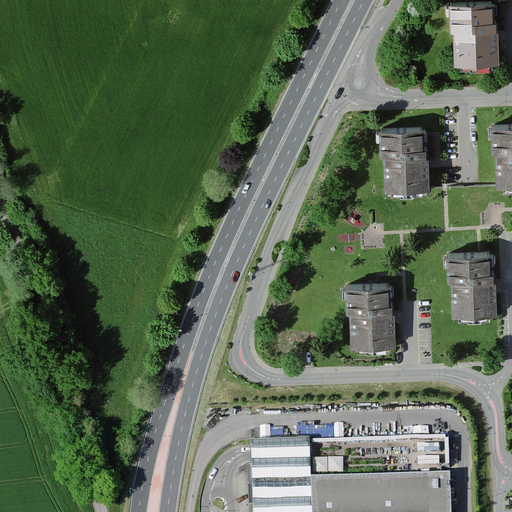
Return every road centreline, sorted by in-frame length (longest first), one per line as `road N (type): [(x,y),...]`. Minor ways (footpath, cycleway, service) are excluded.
road 1 (residential): [(358,83),(337,101),(268,260),(240,358),(280,379),(465,378),(493,404),(510,473)]
road 2 (trunk): [(342,0),(202,296),(137,511)]
road 3 (trunk): [(167,511),(183,420),(227,285),(364,0)]
road 4 (unclassified): [(100,511),(0,198)]
road 5 (residential): [(358,83),(372,98),(511,94)]
